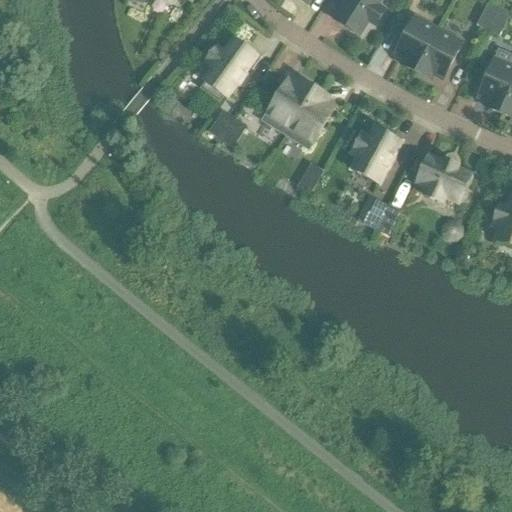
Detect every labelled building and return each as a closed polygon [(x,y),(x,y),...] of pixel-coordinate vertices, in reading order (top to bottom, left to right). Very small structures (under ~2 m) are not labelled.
[(382,0),(344,0),(343,2),(346,3),(334,21),(359,37),(368,23),(375,27),(385,11),(378,6),(382,0)] [(476,27),(487,33),(499,9),(488,4),(476,27)] [(499,9),(487,33),(498,39),(510,15),(499,9)] [(402,66),(416,74),(439,31),(414,18),(394,56),(408,63),(406,67),(402,65),(402,66)] [(439,31),(416,74),(430,81),(430,80),(427,78),(429,74),(443,82),(463,44),(439,31)] [(233,39),(223,53),(217,48),(206,64),(212,69),(203,81),(206,84),(201,90),(219,103),(224,97),(227,99),(236,85),(239,87),(247,76),(245,74),(257,57),(233,39)] [(486,109),(500,115),(511,88),(511,67),(494,60),(478,99),(492,105),(490,109),(486,108),(486,109)] [(262,122),(286,137),(315,90),(301,81),(301,82),(304,85),(302,89),(289,80),(266,116),(262,122)] [(511,88),(500,115),(511,120),(511,118),(511,119),(511,118),(511,88)] [(315,90),(286,137),(309,151),(312,145),(313,145),(335,109),(322,101),(324,97),(328,99),(328,98),(315,90)] [(209,134),(221,142),(235,120),(223,113),(209,134)] [(235,120),(221,142),(232,149),(246,128),(235,120)] [(389,172),(395,159),(393,158),(401,143),(375,129),(369,139),(362,135),(353,153),(360,156),(352,170),(378,184),(386,170),(389,172)] [(416,184),(427,188),(424,196),(441,204),(445,197),(459,203),(471,176),(457,170),(458,167),(445,161),(444,164),(429,157),(416,184)] [(311,166),(298,188),(310,195),(323,173),(311,166)] [(497,242),(511,246),(511,192),(507,208),(499,206),(494,225),(501,227),(497,242)] [(363,224),(376,231),(387,208),(375,201),(363,224)] [(387,208),(376,231),(388,237),(400,214),(387,208)]
